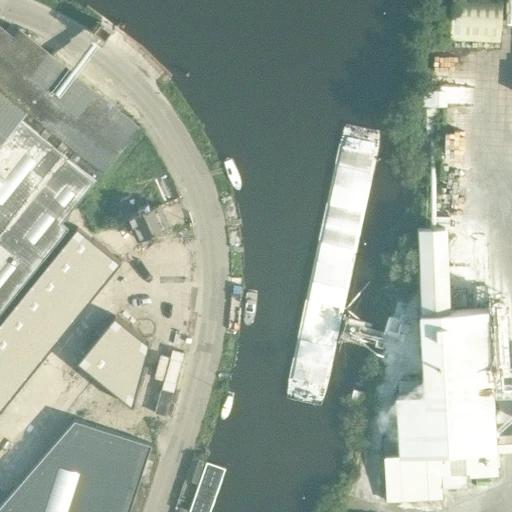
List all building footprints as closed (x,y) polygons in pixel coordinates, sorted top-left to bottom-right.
[(0,313),(68,229),(62,225),(141,129),(73,75),(66,69),(16,29),(16,30),(8,26),(3,31),(0,28),(0,313)] [(336,168),(289,389),(326,397),(374,176),(336,168)] [(158,207),(129,219),(138,239),(166,227),(165,225),(165,222),(163,216),(161,215),(158,207)] [(69,229),(57,243),(101,278),(117,258),(79,228),(73,224),(69,229)] [(498,470),(489,309),(450,311),(447,226),(417,228),(421,313),(425,393),(397,395),(399,438),(384,438),(387,502),(442,499),(440,473),(498,470)] [(57,243),(42,263),(86,297),(101,278),(57,243)] [(42,263),(27,282),(71,317),(86,297),(42,263)] [(27,282),(11,302),(55,336),(71,317),(27,282)] [(11,302),(0,316),(0,324),(40,356),(55,336),(11,302)] [(124,321),(106,345),(154,383),(162,351),(124,321)] [(0,324),(0,355),(25,375),(40,356),(0,324)] [(106,345),(87,368),(146,414),(154,383),(106,345)] [(0,355),(0,387),(9,395),(25,375),(0,355)] [(0,387),(0,406),(9,395),(0,387)] [(129,511),(151,445),(75,420),(0,506),(0,511),(129,511)] [(208,511),(224,469),(204,463),(186,511),(208,511)]
